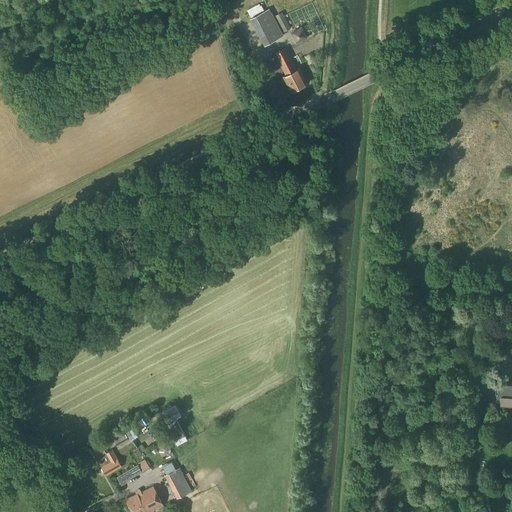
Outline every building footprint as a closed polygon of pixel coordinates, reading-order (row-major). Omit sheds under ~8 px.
[(264,11),(261,5),(248,12),(251,18),(250,18),(264,46),(283,35),(269,8),(264,11)] [(305,27),(294,33),(299,44),(311,39),(305,27)] [(297,70),(286,48),(275,54),(286,75),(284,76),(292,91),(307,83),(299,68),(297,70)] [(252,93),(244,77),(235,82),(243,98),(252,93)] [(504,340),(504,330),(491,329),(490,339),(504,340)] [(511,382),(499,381),(497,398),(501,398),(500,405),(511,405),(511,382)] [(104,441),(94,447),(100,458),(97,460),(106,476),(122,467),(112,449),(106,453),(104,450),(108,448),(106,444),(104,441)] [(164,457),(166,456),(168,456),(169,454),(170,453),(171,451),(170,449),(169,447),(167,446),(166,445),(163,445),(162,446),(160,447),(159,449),(159,451),(159,453),(160,455),(162,456),(164,457)] [(146,462),(144,459),(139,462),(145,472),(150,469),(148,466),(149,465),(147,461),(146,462)] [(122,474),(116,477),(121,485),(127,482),(126,481),(142,471),(138,464),(122,474)] [(177,498),(192,491),(180,467),(165,475),(177,498)] [(150,511),(163,506),(153,486),(138,494),(137,493),(126,499),(132,511),(150,511)]
